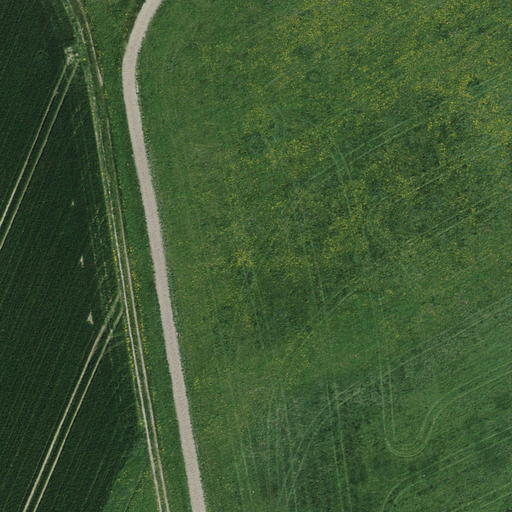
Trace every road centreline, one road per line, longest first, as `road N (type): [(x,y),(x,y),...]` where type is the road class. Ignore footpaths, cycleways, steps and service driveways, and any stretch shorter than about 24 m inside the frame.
road 1 (unknown): [(197,511),(130,99),(132,53),(153,0)]
road 2 (track): [(73,0),(98,83),(163,511)]
